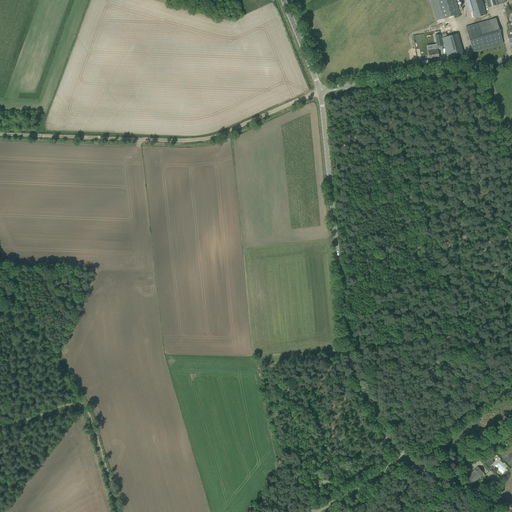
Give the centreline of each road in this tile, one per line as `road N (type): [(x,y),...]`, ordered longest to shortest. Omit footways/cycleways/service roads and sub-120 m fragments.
road 1 (unclassified): [(401,456),(347,351),(319,91)]
road 2 (track): [(0,134),(192,142),(319,91)]
road 3 (track): [(0,425),(85,407),(120,511)]
road 4 (unclassified): [(319,91),(511,56)]
road 5 (unclassified): [(401,456),(511,383)]
road 6 (unclassified): [(511,506),(401,456)]
